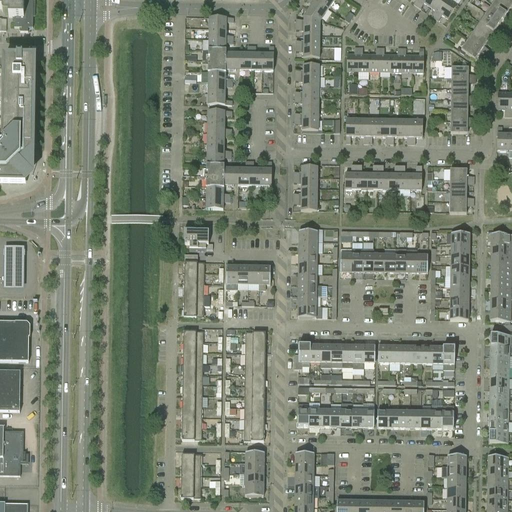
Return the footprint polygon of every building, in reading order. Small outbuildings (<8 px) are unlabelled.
[(0,0),(0,11),(2,11),(2,13),(5,16),(9,16),(9,19),(14,19),(14,23),(14,29),(19,29),(22,29),(21,33),(21,34),(28,34),(28,29),(33,30),(33,0),(0,0)] [(309,11),(322,20),(328,11),(311,0),(306,0),(305,2),(312,7),(309,11)] [(311,0),(328,11),(334,2),(335,3),(336,0),(311,0)] [(417,0),(413,6),(417,8),(422,0),(417,0)] [(422,0),(417,8),(420,10),(424,5),(430,8),(435,0),(422,0)] [(447,0),(435,0),(430,8),(435,12),(431,18),(435,20),(448,1),(447,0)] [(511,7),(501,0),(496,0),(492,7),(511,20),(511,19),(511,15),(508,13),(511,7)] [(448,1),(435,20),(438,23),(442,17),(448,21),(458,7),(448,1)] [(492,7),(486,15),(500,25),(504,20),(509,24),(511,20),(492,7)] [(296,27),(320,28),(320,24),(322,20),(309,11),(304,18),(304,22),(296,22),(296,27)] [(344,22),(349,25),(354,17),(350,14),(344,22)] [(500,25),(486,15),(480,24),(499,38),(502,35),(496,31),(500,25)] [(209,31),(226,31),(226,25),(233,25),(233,20),(209,20),(209,31)] [(480,24),(474,33),(488,43),(491,37),(497,41),(499,38),(480,24)] [(304,38),(320,38),(320,28),(296,27),(296,32),(304,33),(304,38)] [(233,42),(233,38),(226,38),(226,31),(209,31),(209,42),(233,42)] [(474,33),(467,42),(487,56),(490,52),(484,48),(488,43),(474,33)] [(295,49),(319,49),(320,38),(304,38),(304,44),(295,43),(295,49)] [(233,42),(209,42),(209,53),(226,53),(226,46),(233,46),(233,42)] [(479,55),(485,59),(487,56),(467,42),(461,52),(475,61),(479,55)] [(240,64),(240,72),(251,73),(252,49),(247,49),(247,55),(240,55),(240,64)] [(256,49),(252,49),(251,73),(262,73),(262,56),(256,56),(256,49)] [(262,56),(262,73),(273,73),(273,64),(274,49),(269,49),(269,56),(262,56)] [(295,54),(303,54),(303,60),(311,60),(319,60),(319,49),(295,49),(295,54)] [(358,74),(358,50),(354,50),(354,57),(347,57),(347,74),(358,74)] [(358,74),(358,81),(369,81),(369,74),(369,57),(363,57),(363,50),(358,50),(358,74)] [(369,57),(369,74),(380,74),(380,50),(376,50),(376,57),(369,57)] [(380,50),(380,74),(390,75),(391,58),(384,58),(384,50),(380,50)] [(391,58),(390,75),(401,75),(402,51),(397,51),(397,58),(391,58)] [(402,51),(401,75),(412,75),(412,58),(406,58),(406,51),(402,51)] [(412,58),(412,75),(423,75),(424,51),(419,51),(419,58),(412,58)] [(226,53),(209,53),(208,63),(238,64),(240,64),(240,55),(238,55),(235,55),(229,55),(228,57),(226,57),(226,53)] [(0,185),(26,186),(18,178),(25,172),(25,173),(26,173),(27,173),(28,173),(29,172),(29,171),(29,170),(29,169),(28,169),(28,168),(27,168),(26,168),(25,168),(25,169),(21,165),(21,164),(20,163),(30,154),(31,153),(31,152),(32,152),(32,150),(33,150),(33,146),(34,90),(35,90),(35,60),(23,60),(23,57),(22,57),(22,58),(18,58),(18,57),(17,57),(17,60),(4,60),(5,60),(5,68),(5,89),(4,89),(3,145),(3,148),(5,150),(0,154),(0,185)] [(238,64),(208,63),(208,74),(225,75),(225,71),(228,71),(229,72),(238,72),(240,72),(240,64),(238,64)] [(303,73),(295,73),(295,78),(319,79),(319,67),(311,67),(303,67),(303,73)] [(444,69),(444,80),(451,81),(475,81),(475,77),(468,77),(468,69),(460,69),(451,69),(444,69)] [(225,75),(208,74),(208,85),(232,85),(232,81),(225,81),(225,75)] [(319,89),(319,79),(295,78),(295,84),(303,84),(303,89),(319,89)] [(475,85),(475,81),(451,81),(451,91),(468,92),(468,85),(475,85)] [(232,85),(208,85),(208,96),(225,96),(225,89),(232,89),(232,85)] [(349,96),(357,96),(357,87),(349,87),(349,96)] [(295,95),(294,100),(319,100),(319,89),(303,89),(303,95),(295,95)] [(468,98),(468,92),(451,91),(451,102),(475,103),(475,98),(468,98)] [(498,95),(498,112),(505,112),(504,119),(509,119),(509,95),(498,95)] [(225,96),(208,96),(208,107),(232,107),(232,103),(225,102),(225,96)] [(318,111),(319,100),(294,100),(294,105),(302,105),(302,111),(318,111)] [(475,103),(451,102),(451,113),(468,113),(468,107),(475,107),(475,103)] [(302,117),(294,117),(294,121),(318,122),(318,111),(302,111),(302,117)] [(232,118),(232,113),(208,113),(207,124),(224,125),(225,118),(232,118)] [(468,120),(468,113),(451,113),(450,124),(475,124),(475,120),(468,120)] [(318,133),(318,122),(294,121),(294,127),(302,127),(302,133),(310,133),(318,133)] [(350,139),(357,139),(357,122),(346,121),(346,130),(346,146),(350,146),(350,139)] [(363,146),(368,146),(368,122),(357,122),(357,139),(364,139),(363,146)] [(378,139),(379,122),(368,122),(368,146),(372,146),(372,139),(378,139)] [(385,146),(389,146),(390,122),(379,122),(378,139),(385,139),(385,146)] [(400,139),(400,122),(390,122),(389,146),(393,146),(393,139),(400,139)] [(407,146),(411,147),(411,122),(400,122),(400,139),(407,140),(407,146)] [(415,147),(415,146),(415,140),(422,140),(422,131),(422,123),(411,122),(411,147),(415,147)] [(207,135),(231,135),(231,131),(224,131),(224,125),(207,124),(207,135)] [(474,128),(475,124),(450,124),(450,135),(467,135),(467,128),(474,128)] [(497,153),(508,153),(508,136),(502,136),(502,129),(497,129),(497,153)] [(207,146),(224,146),(224,139),(231,140),(231,135),(207,135),(207,146)] [(207,157),(231,157),(231,153),(224,153),(224,146),(207,146),(207,157)] [(207,168),(224,168),(224,161),(231,162),(231,157),(207,157),(207,168)] [(238,188),(249,188),(250,164),(245,164),(245,171),(238,171),(238,179),(238,188)] [(249,188),(260,188),(260,171),(254,171),(254,164),(250,164),(249,188)] [(272,164),(267,164),(267,171),(260,171),(260,188),(271,188),(271,180),(272,164)] [(234,171),(232,170),(228,170),(226,172),(224,172),(224,168),(207,168),(207,179),(234,179),(238,179),(238,171),(234,171)] [(345,176),(345,184),(345,192),(356,192),(356,168),(351,168),(351,176),(345,176)] [(362,168),(356,168),(356,192),(367,192),(367,176),(362,176),(362,168)] [(367,176),(367,192),(378,192),(378,168),(373,168),(373,176),(367,176)] [(383,168),(378,168),(378,192),(388,192),(389,176),(383,176),(383,168)] [(394,176),(389,176),(388,192),(399,193),(400,168),(394,168),(394,176)] [(405,168),(400,168),(399,193),(410,193),(410,177),(405,177),(405,168)] [(293,180),(317,180),(318,169),(302,169),(301,175),(293,175),(293,180)] [(421,193),(422,169),(416,169),(416,177),(410,177),(410,193),(421,193)] [(450,171),(450,183),(474,183),(474,179),(467,179),(467,172),(458,171),(450,171)] [(232,187),(234,187),(238,188),(238,179),(234,179),(207,179),(206,189),(223,190),(223,186),(226,186),(227,187),(232,187)] [(301,191),(317,191),(317,180),(293,180),(293,185),(301,186),(301,191)] [(450,183),(450,193),(467,194),(467,187),(474,187),(474,183),(450,183)] [(223,190),(206,189),(206,200),(230,200),(230,196),(223,196),(223,190)] [(293,202),(317,202),(317,191),(301,191),(301,197),(293,196),(293,202)] [(450,193),(450,204),(473,204),(473,200),(467,200),(467,194),(450,193)] [(230,200),(206,200),(206,211),(223,212),(223,204),(230,205),(230,200)] [(317,202),(293,202),(293,207),(301,207),(301,213),(317,213),(317,202)] [(449,215),(466,216),(466,209),(473,209),(473,204),(450,204),(449,215)] [(209,233),(185,233),(185,246),(189,246),(189,252),(206,252),(212,252),(213,246),(208,246),(209,233)] [(299,244),(317,245),(317,233),(299,233),(299,244)] [(451,235),(451,247),(469,247),(469,236),(451,235)] [(491,247),(511,248),(511,236),(491,236),(491,247)] [(317,255),(317,245),(299,244),(298,255),(317,255)] [(24,247),(3,246),(3,288),(24,289),(24,247)] [(451,247),(451,258),(469,258),(469,247),(451,247)] [(511,248),(491,247),(491,258),(511,258),(511,248)] [(351,275),(362,275),(363,251),(352,250),(352,256),(351,275)] [(373,275),(373,256),(373,251),(363,251),(362,275),(373,275)] [(340,256),(340,274),(351,275),(352,256),(345,256),(345,252),(341,252),(340,256)] [(317,266),(317,255),(298,255),(298,266),(317,266)] [(373,256),(373,275),(384,275),(384,257),(373,256)] [(384,257),(384,275),(395,275),(395,257),(384,257)] [(395,257),(395,275),(405,275),(406,257),(395,257)] [(406,257),(405,275),(416,276),(416,257),(406,257)] [(416,257),(416,276),(427,276),(428,257),(416,257)] [(451,258),(451,268),(469,269),(469,258),(451,258)] [(511,258),(491,258),(491,269),(511,269),(511,258)] [(184,276),(204,276),(204,265),(184,264),(184,276)] [(317,277),(317,266),(298,266),(298,277),(317,277)] [(226,268),(226,286),(237,287),(238,268),(226,268)] [(238,268),(237,287),(248,287),(248,268),(238,268)] [(248,268),(248,287),(259,287),(259,268),(248,268)] [(259,268),(259,287),(259,293),(265,293),(266,287),(270,287),(270,269),(259,268)] [(451,268),(450,279),(469,279),(469,269),(451,268)] [(511,280),(511,269),(491,269),(491,280),(511,280)] [(184,276),(184,286),(204,287),(204,276),(184,276)] [(316,288),(317,277),(298,277),(298,287),(316,288)] [(450,279),(450,290),(469,290),(469,279),(450,279)] [(511,280),(491,280),(491,290),(511,291),(511,280)] [(184,286),(184,297),(204,298),(204,287),(184,286)] [(321,288),(316,288),(298,287),(298,298),(316,299),(321,299),(321,288)] [(450,290),(450,301),(468,301),(469,290),(450,290)] [(511,290),(511,291),(491,290),(490,301),(511,302),(511,301),(511,290)] [(184,297),(184,308),(204,308),(204,298),(184,297)] [(316,309),(316,299),(298,298),(298,309),(316,309)] [(450,301),(450,312),(468,312),(468,301),(450,301)] [(511,302),(490,301),(490,312),(510,312),(511,302)] [(204,308),(184,308),(183,319),(204,320),(204,308)] [(316,309),(298,309),(297,320),(322,321),(322,309),(316,309)] [(468,312),(450,312),(450,323),(468,323),(468,312)] [(510,324),(510,312),(490,312),(490,323),(510,324)] [(0,363),(29,364),(29,339),(30,339),(30,328),(27,324),(0,323),(0,363)] [(183,345),(203,345),(203,334),(183,333),(183,345)] [(245,346),(265,346),(265,335),(245,334),(245,346)] [(490,348),(509,348),(509,337),(490,336),(490,348)] [(183,345),(183,356),(203,356),(203,345),(183,345)] [(245,346),(245,357),(265,357),(265,346),(245,346)] [(310,369),(310,364),(310,347),(299,347),(298,357),(294,357),(294,372),(302,372),(302,369),(310,369)] [(310,364),(320,364),(321,347),(310,347),(310,364)] [(331,370),(331,365),(331,347),(321,347),(320,364),(320,370),(331,370)] [(331,370),(342,370),(342,348),(331,347),(331,365),(331,370)] [(342,370),(353,370),(353,365),(353,348),(342,348),(342,370)] [(364,372),(364,365),(364,348),(353,348),(353,365),(353,370),(353,371),(364,372)] [(375,365),(375,348),(364,348),(364,365),(375,365)] [(389,366),(389,348),(378,348),(378,365),(389,366)] [(400,366),(400,348),(389,348),(389,366),(400,366)] [(411,366),(411,349),(400,348),(400,366),(411,366)] [(509,359),(509,348),(490,348),(490,358),(509,359)] [(422,366),(422,349),(411,349),(411,366),(417,366),(417,372),(421,372),(422,366)] [(432,366),(433,349),(422,349),(422,366),(432,366)] [(443,366),(443,349),(433,349),(432,366),(443,366)] [(454,373),(455,349),(443,349),(443,366),(443,372),(454,373)] [(203,356),(183,356),(183,366),(203,367),(203,356)] [(265,357),(245,357),(245,367),(265,368),(265,357)] [(509,359),(490,358),(490,369),(509,370),(509,359)] [(183,366),(183,377),(203,377),(203,367),(183,366)] [(245,367),(245,378),(265,378),(265,368),(245,367)] [(509,380),(509,370),(490,369),(490,380),(509,380)] [(0,373),(0,414),(20,415),(20,374),(0,373)] [(203,377),(183,377),(182,388),(202,388),(203,377)] [(265,378),(245,378),(244,389),(265,389),(265,378)] [(509,380),(490,380),(490,391),(509,391),(509,380)] [(182,388),(182,399),(202,399),(202,388),(182,388)] [(244,389),(244,400),(264,400),(265,389),(244,389)] [(508,402),(509,391),(490,391),(489,402),(508,402)] [(182,399),(182,410),(202,410),(202,399),(182,399)] [(264,400),(244,400),(244,410),(264,411),(264,400)] [(508,402),(489,402),(489,413),(508,413),(508,402)] [(442,431),(442,408),(432,408),(432,414),(431,431),(442,431)] [(453,431),(454,414),(454,408),(442,408),(442,431),(453,431)] [(202,410),(182,410),(182,420),(202,421),(202,410)] [(244,410),(244,421),(264,422),(264,411),(244,410)] [(298,412),(297,429),(309,429),(309,412),(298,412)] [(309,412),(309,429),(319,429),(320,412),(309,412)] [(320,412),(319,429),(330,429),(330,412),(320,412)] [(330,412),(330,429),(341,429),(341,412),(330,412)] [(341,412),(341,429),(352,430),(352,412),(341,412)] [(352,412),(352,430),(363,430),(363,413),(352,412)] [(363,413),(363,430),(374,430),(374,413),(363,413)] [(388,430),(388,413),(377,413),(377,430),(388,430)] [(399,430),(399,413),(388,413),(388,430),(399,430)] [(410,431),(410,413),(399,413),(399,430),(410,431)] [(421,431),(421,414),(410,413),(410,431),(421,431)] [(508,424),(508,413),(489,413),(489,423),(508,424)] [(431,431),(432,414),(421,414),(421,431),(431,431)] [(182,420),(182,431),(202,431),(202,421),(182,420)] [(244,421),(244,432),(264,432),(264,422),(244,421)] [(508,434),(508,424),(489,423),(489,434),(508,434)] [(4,429),(0,429),(0,477),(20,478),(21,464),(26,464),(26,454),(23,454),(23,434),(3,433),(4,429)] [(202,431),(182,431),(182,442),(202,443),(202,431)] [(264,432),(244,432),(244,443),(264,444),(264,432)] [(508,434),(489,434),(489,445),(508,446),(508,434)] [(246,454),(245,466),(264,466),(264,455),(246,454)] [(295,455),(295,466),(314,467),(314,456),(295,455)] [(181,468),(201,468),(201,457),(181,456),(181,468)] [(466,458),(448,458),(447,469),(466,469),(466,458)] [(488,458),(488,470),(508,470),(508,459),(488,458)] [(245,466),(245,476),(264,477),(264,466),(245,466)] [(313,478),(314,467),(295,466),(295,477),(313,478)] [(181,468),(181,478),(201,479),(201,468),(181,468)] [(441,480),(447,480),(466,480),(466,469),(447,469),(441,469),(441,480)] [(508,481),(508,470),(488,470),(488,480),(508,481)] [(245,476),(245,487),(263,488),(264,477),(245,476)] [(295,477),(295,488),(313,488),(313,478),(295,477)] [(181,478),(181,489),(201,490),(201,479),(181,478)] [(447,480),(447,491),(465,491),(466,480),(447,480)] [(488,480),(487,491),(508,492),(508,481),(488,480)] [(263,499),(263,488),(245,487),(245,498),(263,499)] [(313,499),(313,488),(295,488),(295,499),(313,499)] [(201,490),(181,489),(181,501),(201,501),(201,490)] [(447,491),(447,501),(465,502),(465,491),(447,491)] [(507,502),(508,492),(487,491),(487,502),(507,502)] [(295,499),(294,510),(313,510),(313,499),(295,499)] [(447,501),(446,511),(465,511),(465,502),(447,501)] [(336,511),(347,511),(348,503),(337,502),(336,511)] [(487,502),(487,511),(507,511),(507,502),(487,502)] [(347,511),(358,511),(359,503),(348,503),(347,511)] [(369,511),(369,503),(359,503),(358,511),(369,511)] [(369,511),(380,511),(380,503),(369,503),(369,511)] [(380,511),(390,511),(391,503),(380,503),(380,511)] [(401,511),(402,504),(391,503),(390,511),(401,511)]
